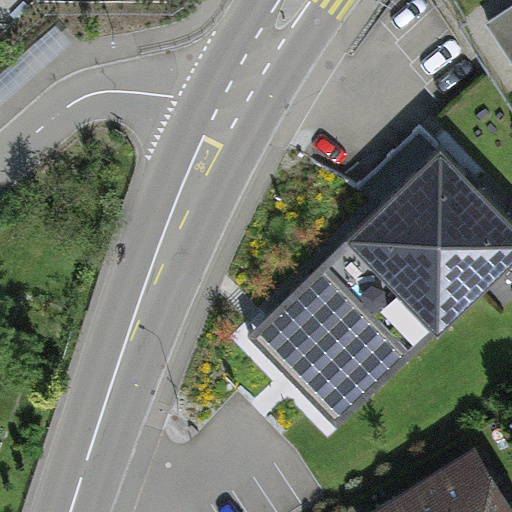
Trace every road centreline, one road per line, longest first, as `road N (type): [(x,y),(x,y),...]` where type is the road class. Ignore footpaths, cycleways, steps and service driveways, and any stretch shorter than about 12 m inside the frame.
road 1 (primary): [(226,120),(177,225),(72,511)]
road 2 (residential): [(226,120),(178,99),(103,92),(67,107),(0,167)]
road 3 (primary): [(299,0),(226,120)]
